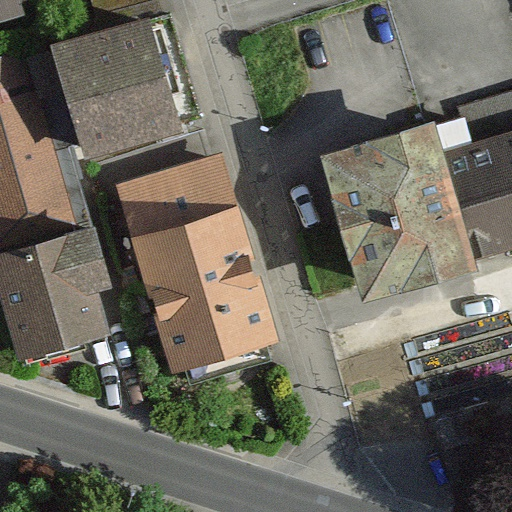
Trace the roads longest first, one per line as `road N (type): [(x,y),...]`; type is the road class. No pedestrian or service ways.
road 1 (residential): [(352,511),(200,0)]
road 2 (secondary): [(316,511),(0,413)]
